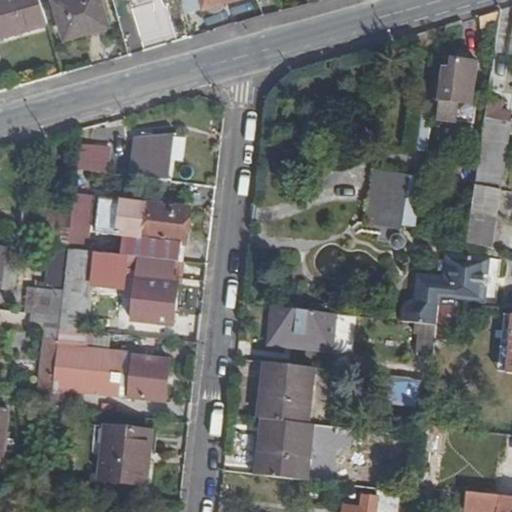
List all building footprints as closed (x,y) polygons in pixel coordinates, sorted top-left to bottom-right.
[(40,0),(0,0),(0,36),(47,22),(40,0)] [(100,0),(53,0),(65,38),(108,25),(100,0)] [(185,0),(188,11),(208,6),(210,12),(223,8),(221,2),(227,0),(185,0)] [(153,7),(159,30),(169,28),(164,4),(153,7)] [(500,9),(482,15),(481,26),(498,24),(500,9)] [(456,75),(444,74),(438,119),(473,123),(476,104),(472,103),(478,62),(458,59),(457,69),(456,75)] [(489,112),(508,118),(511,104),(511,101),(494,96),(489,112)] [(486,122),(470,242),(476,244),(491,247),(510,127),(486,122)] [(133,177),(169,181),(172,158),(169,157),(172,134),(138,137),(133,177)] [(112,150),(82,145),(79,170),(109,174),(112,150)] [(379,170),(372,210),(369,223),(364,223),(364,233),(382,236),(382,240),(394,242),(396,245),(398,246),(403,246),(405,244),(405,240),(403,236),(406,220),(414,176),(379,170)] [(70,250),(81,251),(83,231),(88,231),(94,197),(76,194),(70,250)] [(168,262),(184,264),(191,211),(103,199),(99,232),(125,236),(123,256),(142,259),(168,262)] [(0,248),(0,287),(11,289),(17,255),(4,253),(6,249),(0,248)] [(142,259),(123,256),(81,251),(70,250),(68,271),(97,275),(100,275),(98,294),(137,299),(142,259)] [(403,322),(417,324),(439,327),(441,306),(455,308),(456,301),(497,306),(502,262),(448,255),(445,278),(443,285),(427,283),(424,303),(417,302),(411,301),(407,304),(405,307),(403,322)] [(176,327),(181,286),(163,284),(163,278),(166,278),(168,262),(142,259),(137,299),(134,323),(176,327)] [(181,286),(184,264),(168,262),(166,278),(163,278),(163,284),(181,286)] [(61,329),(90,332),(97,275),(68,271),(63,317),(61,329)] [(420,275),(417,302),(424,303),(427,283),(443,285),(445,278),(420,275)] [(439,327),(437,340),(455,342),(459,310),(455,310),(455,308),(441,306),(439,327)] [(337,315),(275,308),(271,345),(286,347),(287,341),(318,344),(317,350),(333,352),(337,315)] [(60,337),(61,329),(63,317),(49,315),(46,335),(60,337)] [(401,366),(399,379),(422,381),(432,383),(434,365),(437,340),(439,327),(417,324),(417,334),(420,334),(416,368),(401,366)] [(87,348),(90,332),(61,329),(60,337),(54,389),(131,398),(136,357),(132,356),(131,354),(87,348)] [(39,400),(53,402),(54,389),(60,337),(46,335),(39,400)] [(172,361),(136,357),(131,398),(167,402),(172,361)] [(260,420),(267,421),(309,425),(315,369),(267,363),(260,420)] [(432,383),(422,381),(418,408),(429,409),(432,383)] [(0,480),(2,481),(5,451),(8,451),(10,439),(7,439),(12,411),(0,409),(0,480)] [(267,421),(260,476),(308,482),(314,426),(309,425),(267,421)] [(103,482),(148,487),(151,463),(148,462),(151,432),(108,427),(103,482)] [(411,476),(409,493),(419,494),(420,487),(421,478),(411,476)] [(399,511),(402,495),(380,492),(379,499),(365,497),(363,509),(346,507),(345,511),(399,511)] [(511,511),(511,497),(481,494),(480,506),(511,510),(511,511)]
